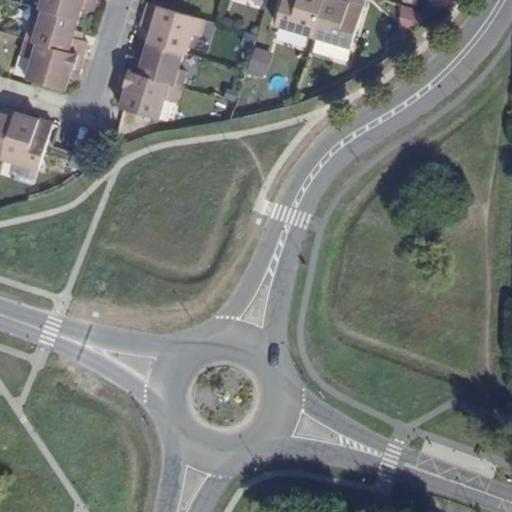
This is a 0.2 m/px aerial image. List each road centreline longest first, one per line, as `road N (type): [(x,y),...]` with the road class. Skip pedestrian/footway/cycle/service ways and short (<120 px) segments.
road 1 (residential): [(502,0),(439,77),(343,140),(312,171),(289,213),(246,340)]
road 2 (tertiary): [(280,412),(511,501)]
road 3 (residential): [(0,84),(92,113),(125,0)]
road 4 (tertiary): [(0,311),(169,372)]
